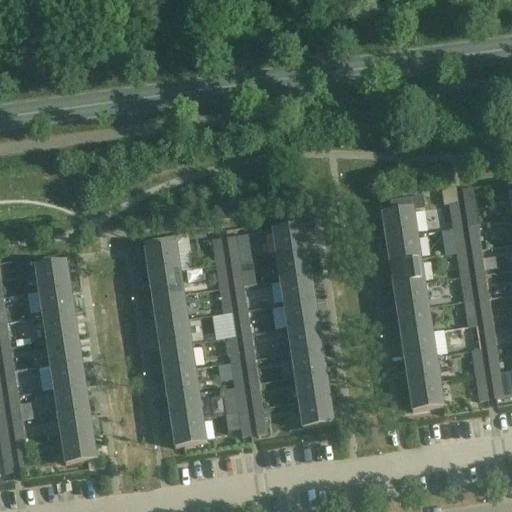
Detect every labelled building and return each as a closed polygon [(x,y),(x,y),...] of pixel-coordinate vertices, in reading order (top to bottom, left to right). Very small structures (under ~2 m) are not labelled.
[(382,218),(386,243),(416,238),(413,214),(424,212),(422,199),(390,203),(392,217),(382,218)] [(467,231),(478,229),(474,203),(463,205),(467,231)] [(448,207),(452,233),(462,231),(458,205),(448,207)] [(467,231),(471,255),(481,253),(478,229),(467,231)] [(277,260),(307,255),(303,230),(273,235),(277,260)] [(466,256),(462,231),(452,233),(456,257),(466,256)] [(390,267),(420,263),(416,238),(386,243),(390,267)] [(230,267),(240,266),(236,239),(226,241),(230,267)] [(211,243),(215,270),(225,268),(221,241),(211,243)] [(146,254),(150,279),(181,275),(177,250),(146,254)] [(475,280),(485,278),(481,253),(471,255),(474,273),(475,280)] [(307,255),(277,260),(281,284),(311,280),(307,255)] [(456,257),(460,282),(470,280),(466,256),(456,257)] [(424,287),(420,263),(390,267),(393,292),(424,287)] [(231,273),(234,292),(244,290),(242,273),(240,266),(230,267),(231,273)] [(35,271),(39,296),(69,292),(66,267),(35,271)] [(225,268),(215,270),(217,284),(218,294),(228,293),(225,268)] [(184,299),(181,275),(150,279),(154,304),(184,299)] [(489,302),(485,278),(475,280),(479,304),(489,302)] [(311,280),(281,284),(285,309),(315,304),(311,280)] [(473,305),(470,280),(460,282),(463,306),(473,305)] [(428,312),(424,287),(393,292),(397,317),(428,312)] [(235,298),(237,316),(247,315),(246,306),(244,290),(234,292),(235,298)] [(69,292),(39,296),(42,321),(73,316),(69,292)] [(218,294),(222,319),(232,317),(228,293),(218,294)] [(154,304),(157,329),(188,324),(184,299),(154,304)] [(483,329),(493,327),(489,302),(479,304),(483,329)] [(288,333),(318,329),(315,304),(285,309),(288,333)] [(467,331),(477,329),(473,305),(463,306),(467,331)] [(401,341),(432,336),(428,312),(397,317),(401,341)] [(241,341),(251,339),(247,315),(237,316),(241,341)] [(73,316),(42,321),(46,346),(77,341),(73,316)] [(226,343),(236,342),(232,317),(222,319),(226,343)] [(157,329),(161,353),(192,349),(188,324),(157,329)] [(0,348),(0,351),(10,350),(6,325),(0,326),(0,348)] [(497,351),(493,327),(483,329),(486,353),(497,351)] [(292,358),(322,353),(318,329),(288,333),(292,358)] [(481,354),(477,329),(467,331),(471,355),(481,354)] [(436,361),(432,336),(401,341),(405,366),(436,361)] [(241,341),(245,365),(255,364),(251,339),(241,341)] [(46,346),(50,370),(81,366),(77,341),(46,346)] [(230,368),(240,367),(236,342),(226,343),(230,368)] [(161,353),(165,378),(196,373),(192,349),(161,353)] [(4,376),(14,374),(10,350),(0,351),(4,376)] [(501,376),(497,351),(486,353),(490,378),(501,376)] [(296,382),(326,378),(322,353),(292,358),(296,382)] [(484,379),(481,354),(471,355),(475,380),(484,379)] [(439,386),(436,361),(405,366),(409,390),(439,386)] [(255,364),(245,365),(248,390),(258,388),(255,364)] [(50,370),(54,395),(85,390),(81,366),(50,370)] [(243,391),(240,367),(230,368),(234,393),(243,391)] [(165,378),(169,403),(199,398),(196,373),(165,378)] [(8,400),(18,399),(14,374),(4,376),(8,400)] [(504,401),(501,376),(490,378),(494,403),(504,401)] [(300,407),(330,402),(326,378),(296,382),(300,407)] [(484,379),(475,380),(478,405),(488,403),(484,379)] [(443,410),(439,386),(409,390),(413,415),(443,410)] [(248,390),(252,414),(262,413),(258,388),(248,390)] [(54,395),(58,420),(88,415),(85,390),(54,395)] [(243,391),(234,393),(237,417),(247,416),(243,391)] [(169,403),(172,427),(203,423),(199,398),(169,403)] [(12,425),(21,423),(18,399),(8,400),(12,425)] [(330,402),(300,407),(304,432),(334,427),(330,402)] [(262,413),(252,414),(256,439),(257,438),(266,437),(263,421),(269,420),(268,412),(262,413)] [(58,420),(61,444),(92,440),(88,415),(58,420)] [(251,439),(247,416),(237,417),(241,441),(251,439)] [(15,449),(25,448),(21,423),(12,425),(15,449)] [(207,448),(203,423),(172,427),(176,452),(207,448)] [(6,426),(0,426),(0,451),(10,450),(6,426)] [(92,440),(61,444),(65,469),(96,465),(92,440)] [(29,473),(25,448),(15,449),(19,475),(29,473)] [(10,450),(0,451),(0,452),(3,471),(4,477),(13,476),(14,475),(10,450)]
